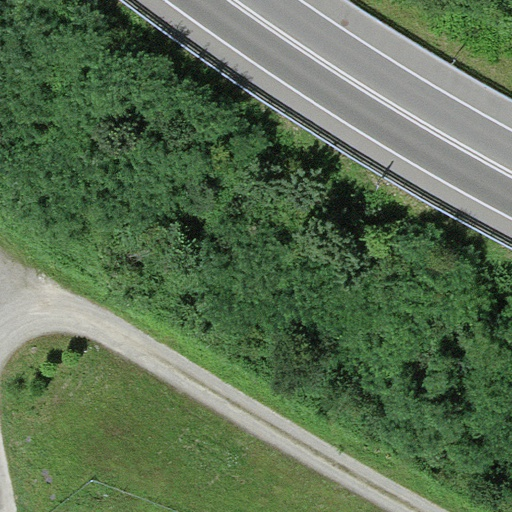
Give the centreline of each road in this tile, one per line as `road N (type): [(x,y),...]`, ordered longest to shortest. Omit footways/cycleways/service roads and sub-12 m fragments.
road 1 (track): [(423,511),(119,334),(43,298),(0,298)]
road 2 (motorway): [(198,0),(379,121),(511,196)]
road 3 (motorway): [(511,149),(270,0)]
